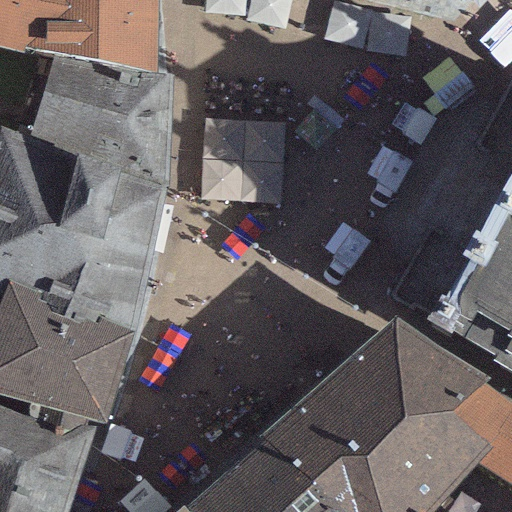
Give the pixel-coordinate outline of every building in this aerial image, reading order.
[(155,73),(157,0),(0,0),(0,48),(24,55),(23,50),(53,55),(155,73)] [(155,73),(53,55),(27,140),(165,192),(170,77),(155,73)] [(2,129),(0,132),(0,299),(2,300),(8,283),(133,333),(165,192),(27,140),(2,129)] [(511,180),(430,315),(511,363),(511,180)] [(0,395),(39,406),(88,421),(98,425),(106,427),(133,333),(8,283),(2,300),(0,304),(0,395)] [(261,441),(179,511),(432,511),(476,466),(491,448),(450,414),(485,386),(491,380),(393,318),(261,441)] [(511,511),(511,401),(485,386),(450,414),(491,448),(476,466),(511,488),(511,511)] [(0,511),(70,511),(92,439),(86,432),(88,421),(39,406),(35,417),(33,423),(0,408),(0,511)]
